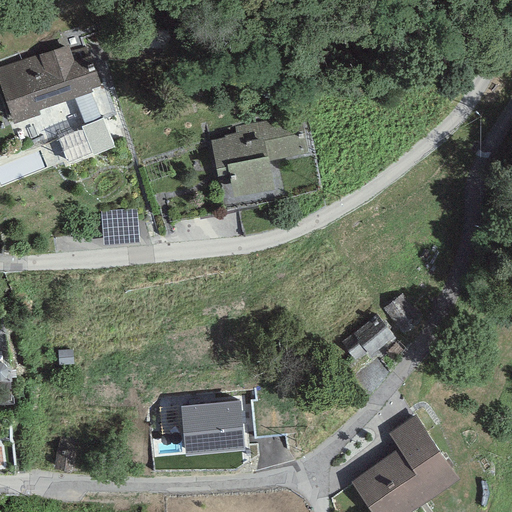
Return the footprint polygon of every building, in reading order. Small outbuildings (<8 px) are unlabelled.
[(80,42),(0,69),(0,89),(13,126),(99,96),(80,42)] [(224,139),(212,141),(218,175),(229,173),(233,195),(274,188),(269,160),(308,153),(300,110),(266,116),(267,121),(236,126),(237,134),(223,136),(224,139)] [(104,113),(52,134),(67,169),(119,148),(104,113)] [(136,212),(101,215),(104,245),(139,242),(136,212)] [(420,316),(402,294),(383,309),(401,332),(420,316)] [(394,337),(377,315),(340,344),(354,361),(365,352),(369,357),(394,337)] [(240,401),(159,408),(161,434),(183,432),(185,456),(244,451),(240,401)] [(416,416),(388,434),(399,449),(352,481),(373,511),(411,511),(459,479),(416,416)]
